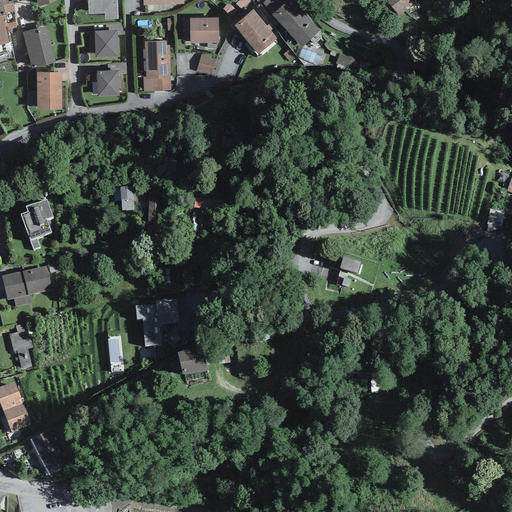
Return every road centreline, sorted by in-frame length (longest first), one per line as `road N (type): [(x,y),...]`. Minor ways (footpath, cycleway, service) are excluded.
road 1 (residential): [(309,0),(341,27),(391,45),(400,62),(392,83),(356,112),(352,126),(382,206),(370,223),(311,235),(305,307),(323,314),(421,303),(472,251),(492,244),(499,263),(480,342),(428,419),(424,441),(444,450),(511,399)]
road 2 (track): [(310,312),(175,354),(0,450)]
road 3 (residential): [(200,85),(78,113)]
